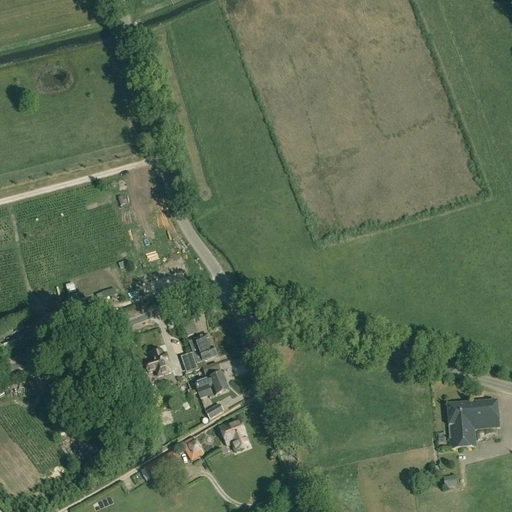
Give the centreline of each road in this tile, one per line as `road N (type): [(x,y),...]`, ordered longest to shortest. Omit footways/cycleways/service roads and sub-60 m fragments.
road 1 (tertiary): [(227,287),(167,190),(118,0)]
road 2 (unclassified): [(511,387),(238,312)]
road 3 (unclassified): [(0,371),(227,287)]
road 4 (tertiary): [(307,511),(238,312)]
